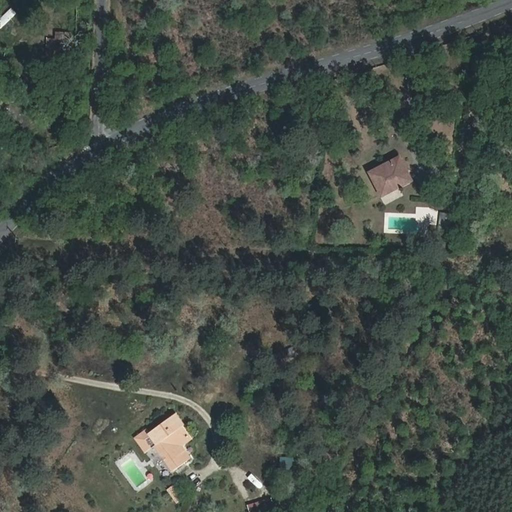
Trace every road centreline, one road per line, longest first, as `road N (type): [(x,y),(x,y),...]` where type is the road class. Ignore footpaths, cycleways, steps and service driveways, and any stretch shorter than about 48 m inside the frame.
road 1 (track): [(466,121),(446,276),(0,240)]
road 2 (secondary): [(95,153),(193,106),(511,0)]
road 3 (residential): [(102,0),(95,153)]
road 4 (secondary): [(0,236),(58,175),(95,153)]
